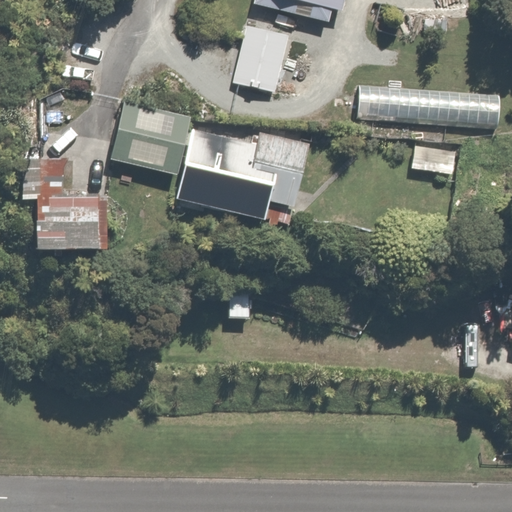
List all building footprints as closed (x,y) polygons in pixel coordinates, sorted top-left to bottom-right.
[(256,0),(256,5),(341,25),(347,0),(256,0)] [(465,95),(380,92),(379,118),(448,120),(448,124),(464,124),(465,95)] [(196,120),(128,103),(112,166),(180,183),(196,120)] [(261,136),(259,147),(196,133),(180,207),(242,220),(295,231),(313,147),(261,136)] [(460,149),(418,146),(416,172),(440,174),(439,185),(457,186),(460,149)] [(75,164),(27,164),(27,208),(44,208),(44,256),(104,256),(104,204),(75,204),(75,164)] [(227,289),(227,315),(251,315),(251,289),(227,289)]
